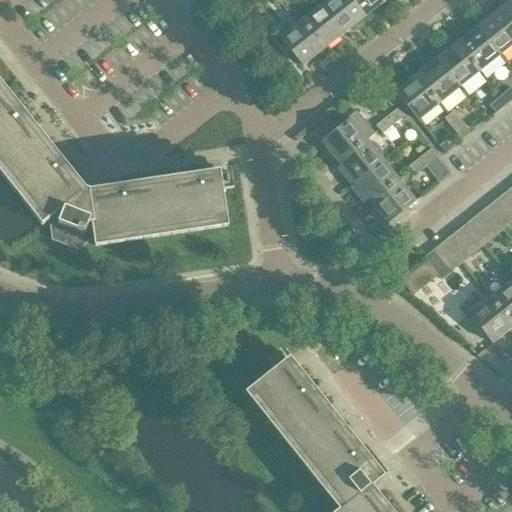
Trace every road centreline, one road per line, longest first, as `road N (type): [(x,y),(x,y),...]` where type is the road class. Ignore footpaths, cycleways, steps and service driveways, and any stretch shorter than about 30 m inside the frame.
road 1 (residential): [(0,296),(87,310),(281,285)]
road 2 (residential): [(281,285),(368,305),(487,402)]
road 3 (residential): [(266,138),(441,0)]
road 4 (residential): [(487,402),(415,459),(458,511)]
road 5 (residential): [(281,285),(260,147),(266,138)]
road 6 (residential): [(413,227),(511,149)]
